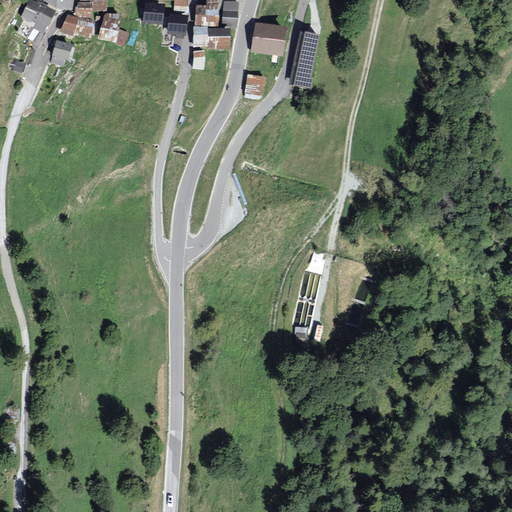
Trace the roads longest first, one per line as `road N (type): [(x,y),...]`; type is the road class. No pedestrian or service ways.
road 1 (track): [(381,0),(350,126),(346,183),(290,260),(275,303),(284,440),(274,511)]
road 2 (residential): [(74,0),(29,81),(1,180),(3,248),(26,353),(20,511)]
road 3 (residential): [(304,0),(281,86),(234,148),(208,235),(177,247)]
road 4 (residential): [(177,262),(159,247),(157,188),(193,0)]
road 5 (tertiary): [(177,247),(185,186),(233,84),(252,0)]
road 6 (tertiary): [(171,511),(177,262)]
